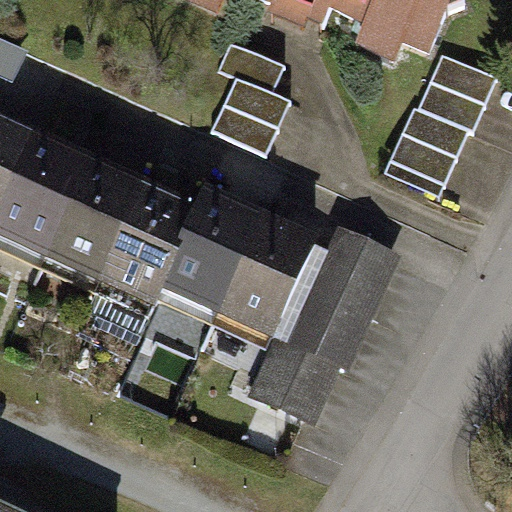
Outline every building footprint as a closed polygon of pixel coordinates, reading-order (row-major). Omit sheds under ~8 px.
[(450,0),(194,0),(427,74),(450,0)] [(0,76),(22,85),(35,51),(0,38),(0,76)] [(287,65),(239,43),(221,83),(236,90),(213,138),(273,166),(300,106),(274,94),(287,65)] [(504,89),(455,64),(396,177),(445,202),(504,89)] [(186,218),(0,132),(0,256),(138,320),(186,218)] [(319,263),(200,214),(163,303),(282,352),(319,263)] [(402,266),(342,238),(267,401),(327,429),(402,266)]
